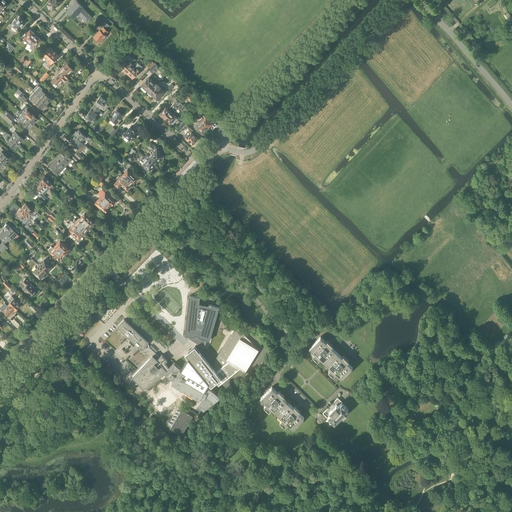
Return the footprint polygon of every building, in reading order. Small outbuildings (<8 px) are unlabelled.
[(55,7),(55,6),(57,7),(58,6),(58,5),(58,4),(58,3),(60,0),(50,0),(49,1),(50,2),(48,4),(49,5),(48,5),(49,6),(49,8),(51,8),(52,8),(53,9),(55,6),(55,7)] [(84,8),(76,1),(66,11),(74,18),(78,14),(87,22),(92,16),(83,8),(84,8)] [(15,19),(10,24),(11,25),(13,26),(17,30),(25,21),(19,16),(16,19),(15,19)] [(108,32),(106,29),(109,26),(106,22),(109,19),(106,16),(101,21),(105,24),(103,27),(94,36),(101,43),(104,39),(103,38),(108,32)] [(29,42),(36,35),(30,30),(23,37),(24,37),(22,39),(25,41),(26,40),(29,42)] [(32,50),(34,47),(35,47),(41,40),(36,35),(29,42),(32,45),(30,47),(32,50)] [(137,46),(134,44),(132,42),(127,47),(129,49),(129,50),(132,52),(137,46)] [(5,47),(10,52),(14,47),(9,43),(5,47)] [(46,60),(54,51),(49,47),(38,58),(40,60),(43,57),(46,60)] [(48,67),(50,64),(59,56),(54,51),(46,60),(48,63),(46,65),(48,67)] [(130,61),(132,58),(128,54),(123,59),(124,60),(120,64),(124,67),(122,68),(128,73),(133,67),(131,64),(132,63),(130,61)] [(150,69),(155,63),(152,60),(147,66),(150,69)] [(55,68),(58,70),(59,71),(67,78),(70,76),(68,75),(73,69),(67,63),(64,67),(63,66),(61,68),(58,65),(55,68)] [(159,67),(155,63),(149,70),(153,73),(159,67)] [(14,67),(21,73),(23,70),(17,64),(14,67)] [(128,73),(133,78),(135,75),(136,76),(138,73),(138,72),(140,70),(137,68),(136,69),(133,67),(128,73)] [(58,85),(63,80),(64,81),(67,78),(59,71),(55,75),(55,76),(52,80),(51,82),(53,84),(52,84),(55,87),(58,85)] [(42,82),(47,77),(48,76),(45,73),(41,78),(40,79),(42,82)] [(147,80),(144,83),(142,85),(143,86),(142,87),(147,92),(148,91),(149,92),(157,83),(154,80),(155,78),(151,75),(147,80)] [(153,97),(156,100),(164,91),(160,87),(161,86),(157,83),(149,92),(154,96),(153,97)] [(40,86),(34,92),(47,104),(50,101),(50,100),(51,99),(50,97),(46,93),(44,92),(45,91),(40,86)] [(20,95),(26,100),(28,98),(22,92),(20,95)] [(34,92),(29,97),(31,98),(30,99),(35,104),(36,103),(40,107),(42,108),(44,106),(45,107),(47,104),(34,92)] [(181,104),(186,98),(189,101),(193,97),(189,93),(185,97),(184,98),(184,97),(180,102),(181,104)] [(180,102),(184,97),(181,94),(176,100),(175,99),(173,101),(174,103),(168,109),(164,105),(161,109),(161,110),(162,111),(160,113),(160,114),(162,116),(165,118),(171,112),(176,106),(180,102)] [(23,103),(26,100),(20,95),(18,97),(23,103)] [(93,106),(99,110),(101,107),(101,108),(104,104),(105,105),(108,101),(100,96),(93,106)] [(186,108),(180,102),(176,106),(182,111),(186,108)] [(96,113),(99,110),(93,106),(86,117),(93,122),(96,119),(94,118),(97,114),(96,113)] [(32,113),(31,113),(29,110),(27,112),(28,113),(25,116),(33,124),(36,121),(35,120),(37,118),(35,117),(36,116),(32,113)] [(122,115),(116,110),(112,116),(113,117),(111,119),(116,123),(122,115)] [(6,115),(11,120),(14,118),(8,112),(6,115)] [(178,119),(176,117),(176,116),(171,112),(165,118),(167,120),(167,121),(169,123),(170,122),(170,123),(170,122),(173,124),(178,119)] [(212,124),(212,123),(206,117),(205,117),(202,114),(197,119),(199,120),(207,128),(210,126),(212,124)] [(30,127),(33,124),(25,116),(23,119),(21,118),(19,120),(22,123),(26,127),(26,126),(28,128),(30,126),(30,127)] [(205,131),(207,128),(199,120),(197,122),(196,122),(194,125),(202,133),(203,133),(205,131)] [(186,123),(184,121),(176,129),(178,131),(186,123)] [(101,124),(97,128),(96,126),(94,129),(99,133),(104,126),(101,124)] [(122,136),(127,141),(131,137),(132,138),(134,138),(136,136),(136,134),(135,133),(137,131),(131,126),(126,131),(124,129),(119,134),(121,137),(122,136)] [(74,134),(84,143),(87,140),(88,141),(91,138),(87,134),(86,136),(79,129),(74,134)] [(192,144),(193,143),(194,143),(195,142),(195,141),(197,138),(193,134),(194,134),(189,129),(184,135),(186,138),(185,138),(188,140),(192,144)] [(17,133),(15,131),(15,130),(13,133),(11,136),(19,143),(21,141),(21,140),(23,138),(21,136),(17,133)] [(19,143),(11,136),(8,133),(5,136),(6,136),(4,138),(7,141),(6,141),(8,143),(12,146),(14,148),(15,146),(16,146),(19,143)] [(79,147),(84,143),(74,134),(70,139),(75,144),(73,146),(76,148),(78,146),(79,147)] [(150,152),(152,154),(159,160),(164,154),(157,148),(151,142),(147,146),(152,150),(150,152)] [(128,158),(131,154),(135,150),(132,148),(125,156),(128,158)] [(3,153),(1,151),(0,150),(0,159),(4,163),(7,160),(8,158),(7,156),(3,152),(3,153)] [(65,166),(72,159),(64,151),(61,154),(60,154),(56,158),(65,166)] [(116,154),(113,157),(120,164),(123,160),(116,154)] [(154,165),(159,160),(152,154),(149,157),(147,154),(145,156),(154,165)] [(149,171),(154,165),(145,156),(144,156),(145,156),(144,156),(143,157),(142,157),(142,158),(141,159),(141,160),(144,162),(142,165),(149,171)] [(58,174),(65,166),(56,158),(52,162),(53,163),(50,166),(58,174)] [(123,175),(131,183),(133,181),(134,182),(137,178),(128,169),(123,175)] [(108,175),(102,170),(96,176),(101,181),(102,180),(104,178),(104,179),(105,178),(105,177),(106,176),(107,176),(108,175)] [(123,175),(117,170),(115,172),(119,175),(116,178),(117,180),(115,183),(118,186),(121,184),(127,189),(130,185),(131,183),(123,175)] [(44,175),(39,180),(40,181),(48,189),(51,186),(53,188),(55,186),(51,182),(44,175)] [(36,190),(34,192),(37,195),(38,195),(38,196),(43,201),(46,197),(43,194),(48,189),(40,181),(34,187),(36,190)] [(112,204),(113,205),(115,202),(115,201),(105,192),(100,197),(109,205),(111,204),(112,204)] [(108,207),(109,205),(100,197),(95,202),(104,211),(105,211),(106,211),(109,208),(108,208),(108,207)] [(32,205),(30,208),(25,203),(21,207),(29,216),(31,218),(34,215),(36,217),(39,214),(35,210),(36,209),(34,206),(33,206),(32,205)] [(27,218),(29,216),(21,207),(16,212),(25,221),(27,219),(27,218)] [(80,218),(89,227),(94,222),(85,213),(80,218)] [(84,232),(89,227),(80,218),(76,223),(74,220),(72,221),(75,224),(84,232)] [(50,224),(51,224),(55,228),(59,224),(55,219),(50,224)] [(1,228),(10,237),(15,232),(6,223),(1,228)] [(79,238),(84,232),(75,224),(70,229),(79,238)] [(1,228),(0,229),(0,237),(7,244),(12,239),(10,237),(1,228)] [(24,241),(30,248),(33,245),(28,239),(24,241)] [(60,241),(55,246),(65,254),(68,251),(67,250),(69,249),(60,241)] [(48,249),(50,251),(54,254),(53,255),(55,257),(56,256),(59,259),(61,257),(61,258),(65,254),(55,246),(53,248),(51,246),(48,249)] [(39,265),(46,272),(49,269),(50,270),(53,267),(44,259),(39,265)] [(20,265),(13,272),(16,274),(17,273),(18,274),(21,271),(21,270),(23,268),(20,265)] [(43,275),(46,272),(39,265),(33,271),(42,279),(44,276),(43,275)] [(37,288),(28,280),(27,279),(23,283),(24,284),(23,285),(23,286),(23,287),(23,288),(30,295),(31,294),(33,294),(34,293),(34,291),(37,288)] [(10,289),(12,287),(6,281),(3,283),(10,289)] [(124,319),(117,327),(118,327),(142,350),(150,358),(140,369),(132,376),(134,378),(137,381),(138,382),(139,383),(139,384),(143,388),(160,374),(163,372),(165,374),(167,376),(168,377),(169,378),(171,379),(173,380),(172,382),(199,399),(192,411),(181,404),(168,425),(168,426),(170,427),(182,434),(193,416),(195,417),(197,414),(194,412),(198,406),(203,411),(204,411),(220,397),(218,394),(214,391),(210,389),(208,387),(207,386),(209,383),(211,386),(216,382),(218,385),(240,368),(245,371),(258,350),(252,345),(253,343),(235,326),(217,356),(211,366),(204,357),(203,347),(204,347),(207,339),(210,340),(219,307),(209,304),(209,305),(199,303),(200,296),(189,295),(184,335),(189,336),(188,338),(197,343),(195,346),(195,345),(185,354),(188,358),(181,368),(174,362),(173,363),(169,367),(164,362),(167,360),(165,358),(163,356),(162,354),(160,357),(146,344),(149,342),(124,319)] [(14,298),(12,296),(6,302),(15,310),(21,305),(14,298)] [(6,302),(6,301),(0,307),(0,308),(5,313),(6,313),(9,316),(10,315),(10,316),(13,314),(12,313),(15,310),(15,311),(15,310),(6,302)] [(155,335),(153,337),(165,348),(167,347),(155,335)] [(333,345),(329,342),(327,340),(326,341),(321,336),(309,348),(315,353),(313,355),(318,360),(320,358),(325,363),(337,352),(331,346),(333,345)] [(349,360),(345,357),(343,355),(342,357),(337,352),(325,363),(331,368),(328,371),(334,376),(336,373),(341,379),(353,367),(347,362),(349,360)] [(277,413),(288,402),(283,397),(284,395),(279,390),(277,392),(272,386),(261,398),(266,403),(264,405),(269,411),(271,408),(277,413)] [(343,402),(338,398),(333,403),(344,414),(348,409),(342,403),(343,402)] [(288,402),(277,413),(282,418),(280,421),(285,426),(287,423),(293,429),(304,417),(299,412),(300,411),(295,405),(293,407),(288,402)] [(339,418),(344,414),(333,403),(328,408),(339,418)] [(335,423),(339,418),(328,408),(323,413),(328,417),(335,423)]
